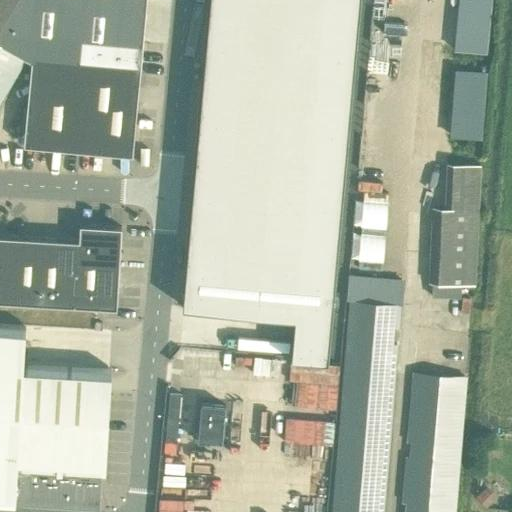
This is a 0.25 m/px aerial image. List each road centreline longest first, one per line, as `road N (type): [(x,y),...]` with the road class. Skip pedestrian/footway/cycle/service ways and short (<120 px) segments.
road 1 (unclassified): [(167,194),(140,511)]
road 2 (unclassified): [(185,0),(167,194)]
road 3 (unclassified): [(167,194),(0,185)]
